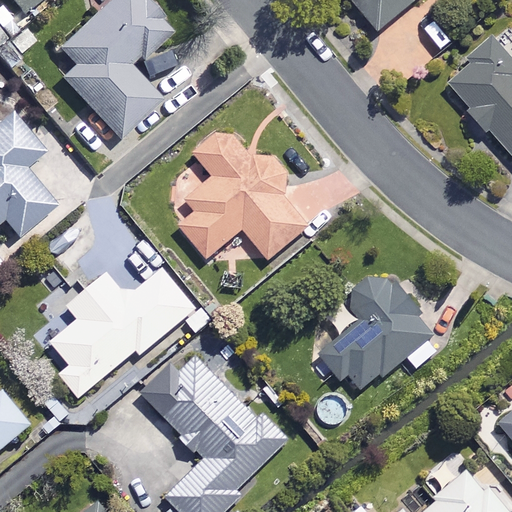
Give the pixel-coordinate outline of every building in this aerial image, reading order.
[(7,0),(23,18),(44,0),(7,0)] [(171,35),(137,0),(114,0),(61,50),(76,67),(63,79),(93,111),(80,123),(99,144),(111,133),(118,141),(160,102),(132,72),(171,35)] [(351,0),(380,34),(421,0),(351,0)] [(511,60),(496,42),(446,86),(511,162),(511,60)] [(190,91),(180,79),(157,98),(168,110),(190,91)] [(44,154),(11,115),(0,123),(0,223),(2,222),(18,241),(55,209),(23,172),(44,154)] [(272,160),(256,163),(227,129),(196,155),(215,178),(187,201),(196,212),(177,227),(208,263),(245,231),(272,263),(311,230),(285,198),(292,183),(272,160)] [(196,312),(163,272),(129,301),(109,278),(70,310),(80,323),(53,345),(72,368),(60,378),(80,401),(138,353),(141,357),(196,312)] [(416,371),(445,349),(395,284),(367,279),(352,290),(354,314),(362,325),(321,356),(342,383),(349,378),(362,395),(407,360),(416,371)] [(206,466),(168,502),(177,511),(229,511),(241,501),(235,494),(288,443),(262,417),(256,422),(194,359),(180,373),(175,367),(142,399),(206,466)] [(0,452),(31,429),(5,395),(0,398),(0,452)] [(511,412),(498,424),(511,441),(511,412)] [(506,511),(489,491),(484,495),(468,475),(434,502),(438,506),(430,511),(506,511)]
